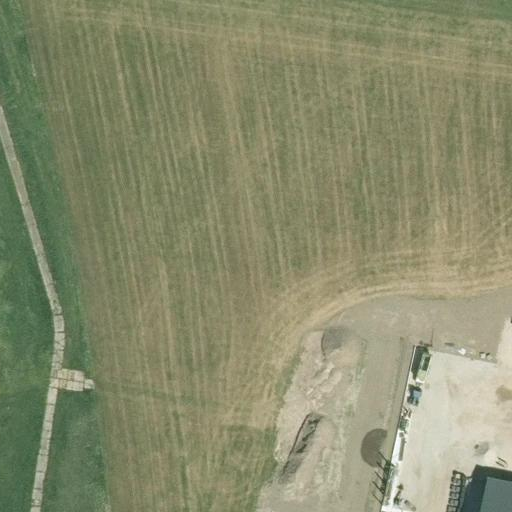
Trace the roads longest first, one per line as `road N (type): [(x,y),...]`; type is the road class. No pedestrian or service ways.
road 1 (track): [(479,454),(47,373)]
road 2 (track): [(0,133),(53,310),(29,511)]
